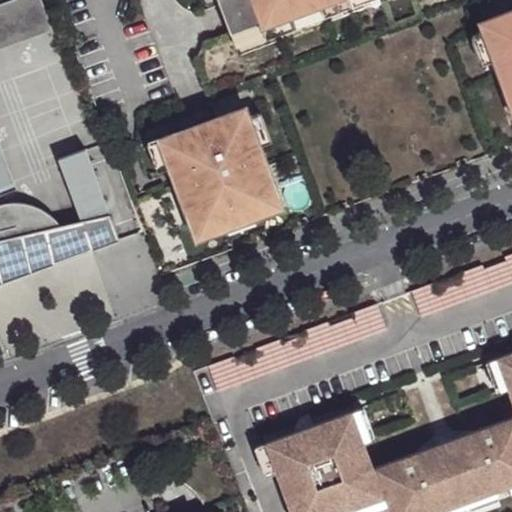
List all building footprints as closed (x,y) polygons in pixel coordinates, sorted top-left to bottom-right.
[(40,0),(5,0),(0,2),(0,48),(51,29),(40,0)] [(217,0),(231,38),(261,26),(263,31),(320,10),(346,0),(217,0)] [(346,0),(320,10),(324,21),(381,0),(346,0)] [(511,10),(467,27),(471,37),(482,66),(501,117),(511,112),(511,10)] [(261,26),(231,38),(236,50),(265,39),(267,43),(296,32),(292,21),(263,31),(261,26)] [(471,37),(460,41),(470,70),(482,66),(471,37)] [(511,126),(511,112),(501,117),(505,129),(511,126)] [(260,113),(248,118),(259,146),(270,142),(260,113)] [(217,118),(158,139),(168,169),(190,229),(277,197),(259,146),(248,118),(221,127),(217,118)] [(168,169),(158,139),(146,144),(157,173),(168,169)] [(0,143),(0,173),(4,185),(14,182),(0,143)] [(84,228),(92,250),(119,240),(85,149),(58,159),(84,228)] [(0,265),(69,248),(67,239),(71,238),(71,236),(70,234),(62,224),(55,218),(51,215),(42,209),(35,206),(30,204),(25,203),(18,202),(11,202),(6,202),(1,204),(0,204),(0,186),(4,185),(0,173),(0,265)] [(277,197),(190,229),(195,241),(281,208),(277,197)] [(0,265),(0,266),(4,283),(92,250),(84,228),(70,234),(71,236),(71,238),(67,239),(69,248),(0,265)] [(511,253),(503,257),(503,258),(511,281),(511,253)] [(511,281),(503,258),(482,266),(491,290),(511,282),(511,281)] [(481,265),(456,274),(456,276),(465,300),(491,290),(482,266),(481,265)] [(456,276),(434,284),(443,308),(465,300),(456,276)] [(433,282),(411,291),(420,316),(443,308),(434,284),(433,282)] [(376,303),(350,313),(350,315),(359,338),(385,329),(376,303)] [(350,315),(329,323),(337,346),(359,338),(350,315)] [(328,321),(302,330),(303,332),(312,356),(337,346),(329,323),(328,321)] [(303,332),(281,340),(289,364),(312,356),(303,332)] [(280,339),(254,348),(255,349),(264,374),(289,364),(281,340),(280,339)] [(255,349),(233,357),(242,381),(264,374),(255,349)] [(351,411),(264,443),(289,511),(343,511),(383,497),(388,508),(389,511),(436,511),(438,511),(437,509),(495,488),(496,490),(509,486),(511,484),(511,351),(495,358),(507,388),(495,392),(373,437),(362,441),(351,411)] [(233,356),(207,365),(216,391),(242,381),(233,357),(233,356)] [(495,358),(484,362),(495,392),(507,388),(495,358)] [(362,407),(351,411),(362,441),(373,437),(362,407)] [(495,488),(437,509),(438,511),(437,511),(462,511),(499,499),(496,490),(495,488)] [(383,497),(343,511),(377,511),(388,508),(383,497)]
